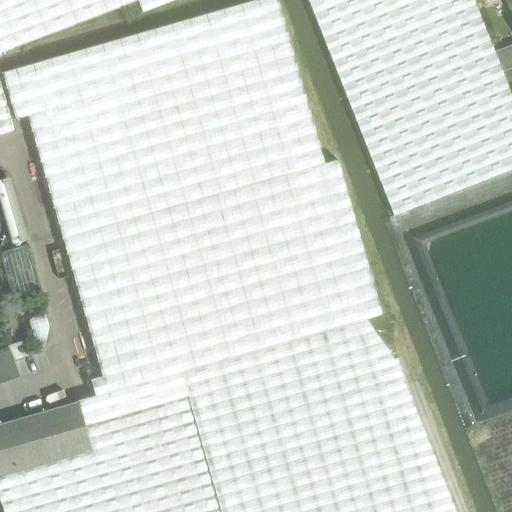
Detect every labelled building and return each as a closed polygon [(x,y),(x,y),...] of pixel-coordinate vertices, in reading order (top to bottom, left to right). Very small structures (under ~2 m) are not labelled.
[(92,453),(0,479),(0,503),(3,511),(454,511),(424,435),(422,436),(393,360),(365,320),(381,315),(336,161),(323,165),(271,0),(242,0),(214,8),(204,11),(90,44),(0,69),(0,70),(14,121),(27,118),(90,337),(97,362),(101,377),(90,380),(95,398),(77,403),(92,453)] [(145,13),(177,0),(0,0),(0,54),(138,2),(145,13)] [(502,75),(493,52),(472,0),(306,0),(392,219),(511,171),(511,100),(507,88),(502,75)] [(511,44),(493,52),(502,75),(511,71),(511,44)] [(507,88),(511,85),(511,71),(502,75),(507,88)] [(0,92),(0,137),(12,135),(0,92)] [(11,176),(0,178),(0,198),(12,243),(28,239),(11,176)] [(25,247),(0,253),(0,256),(12,300),(37,293),(25,247)] [(24,340),(11,343),(14,356),(27,354),(24,340)] [(14,349),(0,351),(0,380),(19,376),(14,349)] [(77,403),(0,425),(0,479),(92,453),(77,403)]
